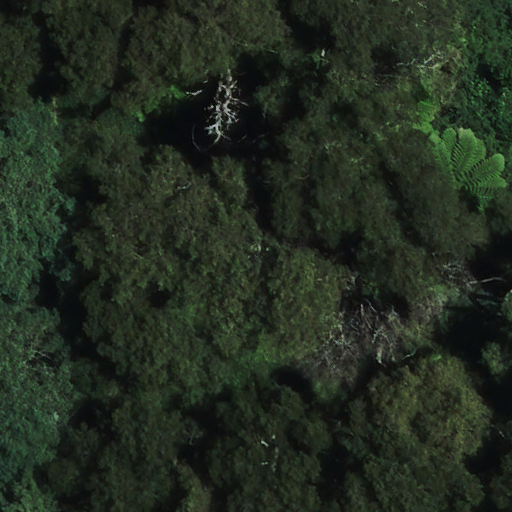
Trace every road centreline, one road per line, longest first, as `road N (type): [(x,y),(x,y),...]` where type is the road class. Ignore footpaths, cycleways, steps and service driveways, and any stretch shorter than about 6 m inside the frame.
road 1 (track): [(303,511),(237,416),(129,326),(39,209),(0,172)]
road 2 (track): [(245,298),(189,319),(43,442),(2,511)]
